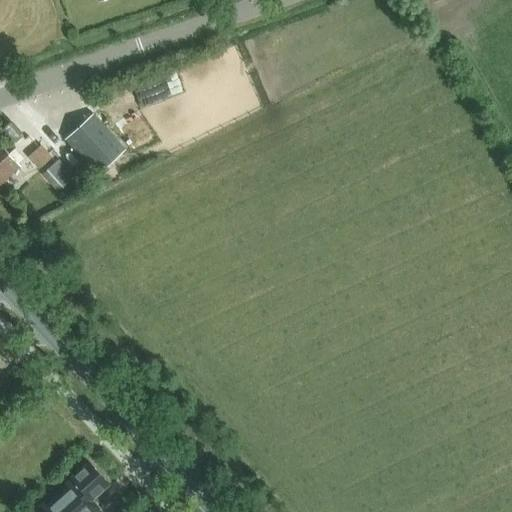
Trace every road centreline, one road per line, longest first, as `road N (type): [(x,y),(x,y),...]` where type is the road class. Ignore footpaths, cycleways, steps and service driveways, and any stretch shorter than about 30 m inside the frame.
road 1 (primary): [(218,511),(0,275)]
road 2 (unclassified): [(0,97),(275,0)]
